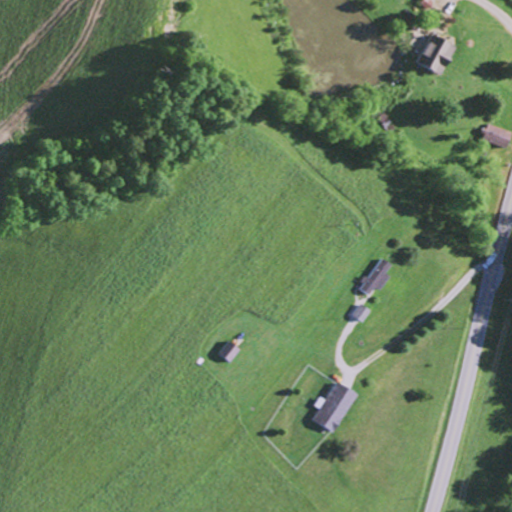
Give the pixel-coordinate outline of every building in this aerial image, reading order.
[(413,62),(436,75),(451,48),(429,34),(413,62)] [(511,131),(487,122),(481,138),(506,148),(511,131)] [(374,286),(379,289),(388,275),(384,272),(389,263),(380,257),(360,288),(369,294),(374,286)] [(352,314),(362,321),(370,310),(359,303),(352,314)] [(330,431),(356,394),(337,380),(311,418),(330,431)]
